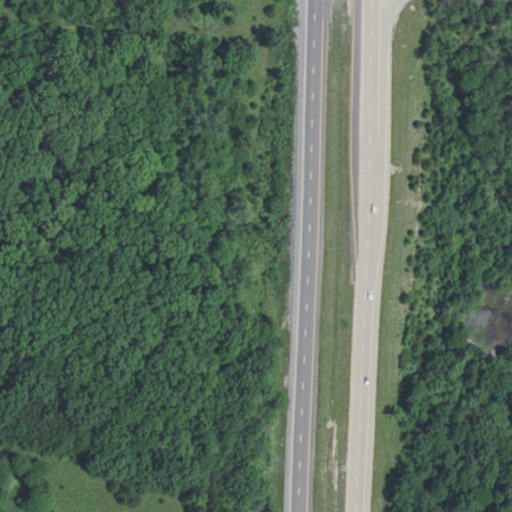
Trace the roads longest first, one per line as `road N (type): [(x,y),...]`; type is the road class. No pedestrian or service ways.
road 1 (trunk): [(356,511),(391,92),(386,0)]
road 2 (trunk): [(327,0),(315,336),(298,511)]
